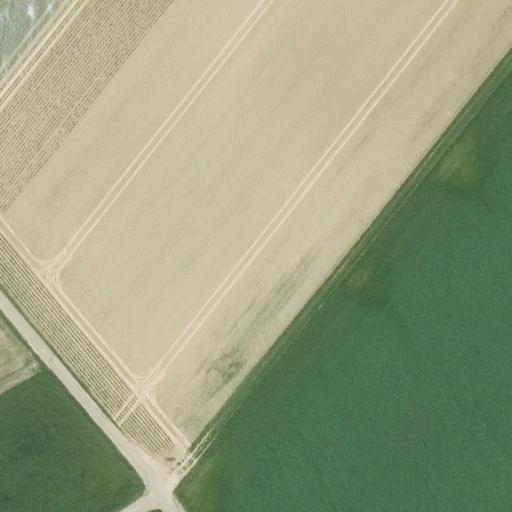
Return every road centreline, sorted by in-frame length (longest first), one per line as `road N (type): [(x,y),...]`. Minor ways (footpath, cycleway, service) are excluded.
road 1 (track): [(114,511),(176,470),(511,63)]
road 2 (track): [(0,292),(159,485),(171,511)]
